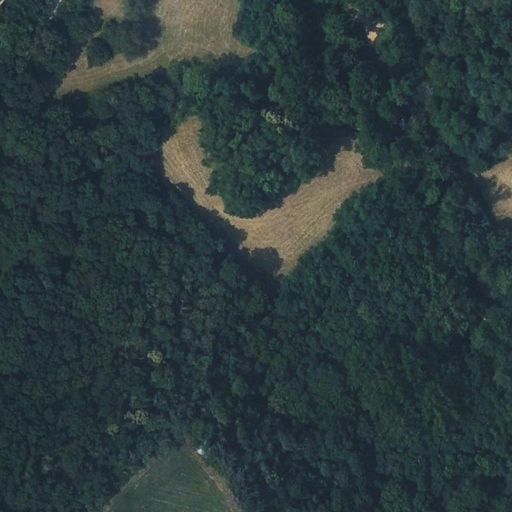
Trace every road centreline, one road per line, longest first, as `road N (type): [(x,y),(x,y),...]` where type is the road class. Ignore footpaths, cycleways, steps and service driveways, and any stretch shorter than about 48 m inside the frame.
road 1 (track): [(430,142),(511,282)]
road 2 (unclassified): [(0,118),(53,0)]
